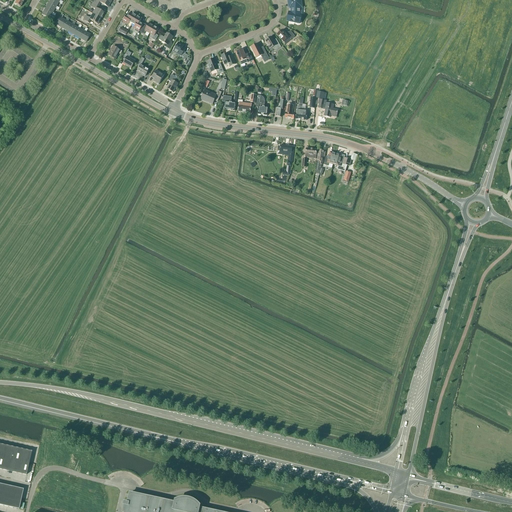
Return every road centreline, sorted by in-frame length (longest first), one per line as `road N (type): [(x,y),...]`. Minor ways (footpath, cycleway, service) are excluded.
road 1 (primary): [(347,456),(78,392),(0,382)]
road 2 (primary): [(0,397),(317,474)]
road 3 (tertiary): [(464,205),(359,147),(174,112)]
road 4 (tertiary): [(0,16),(166,107)]
road 5 (primary): [(408,476),(446,299)]
road 6 (unknown): [(23,511),(46,468),(125,487)]
